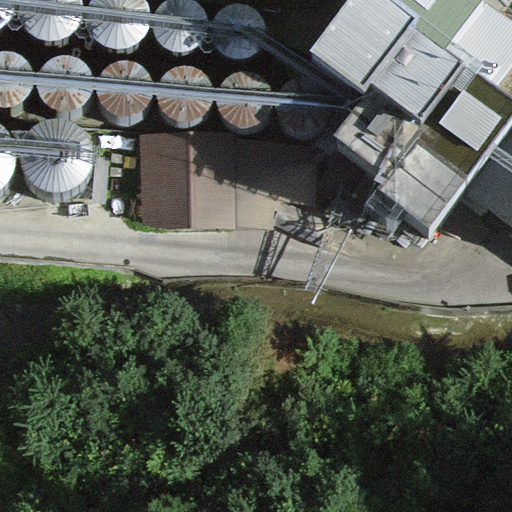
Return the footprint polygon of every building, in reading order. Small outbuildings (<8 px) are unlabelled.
[(511,103),(511,0),(460,0),(430,38),(511,103)] [(431,283),(511,171),(511,142),(470,113),(464,121),(411,83),(418,73),(372,41),(320,113),(364,145),(332,189),(373,218),(362,233),(431,283)] [(330,150),(146,133),(137,232),(270,244),(274,206),(325,211),(330,150)] [(0,205),(8,197),(15,184),(17,170),(14,156),(7,143),(0,136),(0,205)] [(511,182),(482,223),(511,245),(511,182)]
